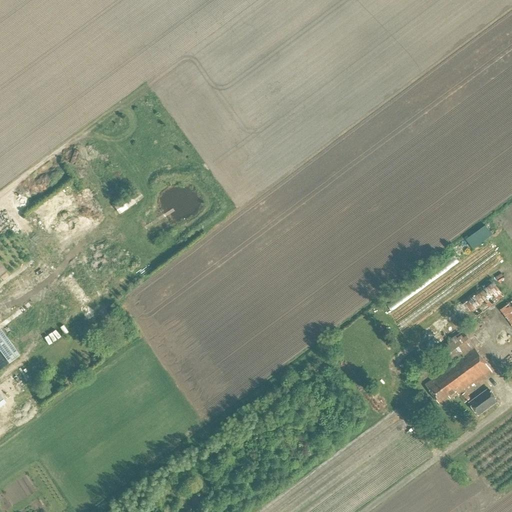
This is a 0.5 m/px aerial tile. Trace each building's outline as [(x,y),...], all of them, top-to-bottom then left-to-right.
[(135,203),(129,194),(113,205),(119,214),(135,203)] [(58,224),(71,204),(66,201),(54,222),(58,224)] [(492,237),(485,227),(466,241),(473,251),(492,237)] [(0,369),(81,309),(42,257),(0,289),(0,369)] [(456,305),(470,323),(504,297),(491,279),(456,305)] [(511,326),(511,300),(500,310),(511,326)] [(450,366),(475,348),(463,331),(437,349),(450,366)] [(465,392),(493,373),(475,348),(450,366),(425,384),(439,403),(449,396),(450,399),(457,394),(464,403),(470,399),(465,392)] [(478,416),(498,401),(489,389),(469,403),(478,416)] [(0,391),(0,407),(8,401),(0,391)] [(235,477),(243,471),(238,464),(230,470),(235,477)]
